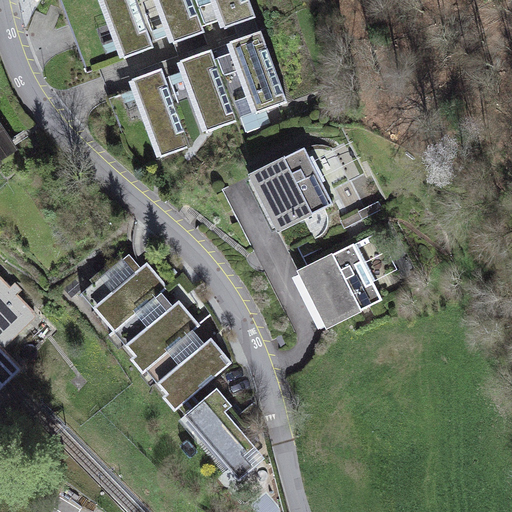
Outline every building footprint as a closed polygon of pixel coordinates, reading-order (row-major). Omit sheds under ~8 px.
[(252,0),(70,0),(93,73),(259,22),(252,0)] [(263,35),(131,84),(156,152),(288,103),(263,35)] [(0,129),(0,164),(16,153),(0,129)] [(308,154),(226,196),(256,256),(338,214),(308,154)] [(382,238),(298,277),(322,329),(381,302),(373,285),(399,274),(382,238)] [(128,261),(81,300),(174,411),(230,365),(215,347),(206,354),(192,339),(201,331),(182,309),(172,317),(159,302),(169,293),(149,269),(141,275),(128,261)] [(0,400),(15,387),(33,369),(22,357),(54,323),(1,272),(0,272),(0,400)] [(250,428),(218,391),(184,421),(240,484),(265,461),(242,435),(250,428)] [(36,423),(8,394),(0,401),(0,437),(11,448),(36,423)]
